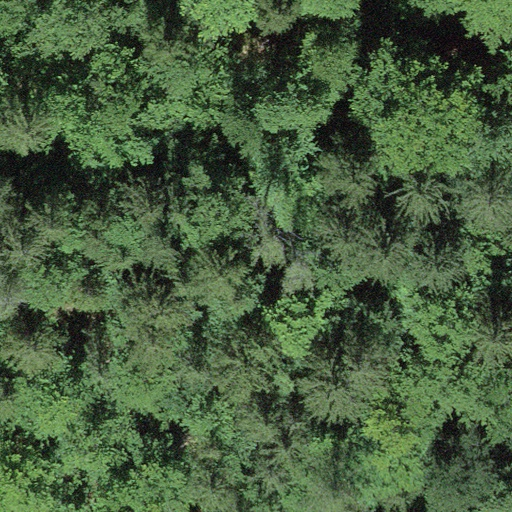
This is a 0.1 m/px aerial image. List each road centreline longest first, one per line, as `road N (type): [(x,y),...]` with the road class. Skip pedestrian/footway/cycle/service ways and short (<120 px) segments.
road 1 (track): [(511,3),(0,83)]
road 2 (trunk): [(511,285),(122,511)]
